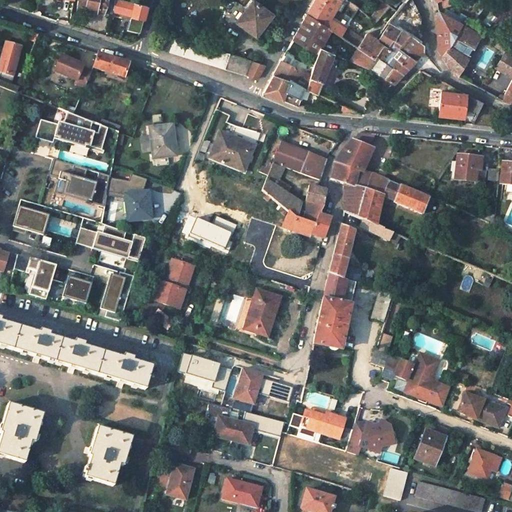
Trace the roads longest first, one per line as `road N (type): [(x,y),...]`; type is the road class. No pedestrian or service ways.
road 1 (residential): [(511,137),(297,115),(139,57)]
road 2 (residential): [(511,444),(368,387),(361,366),(369,326)]
road 3 (residential): [(424,0),(433,50),(454,81),(511,111)]
road 4 (residential): [(139,57),(0,13)]
road 5 (track): [(180,333),(301,370)]
road 6 (unknown): [(57,377),(78,446),(69,496)]
road 7 (trunk): [(393,0),(511,33)]
